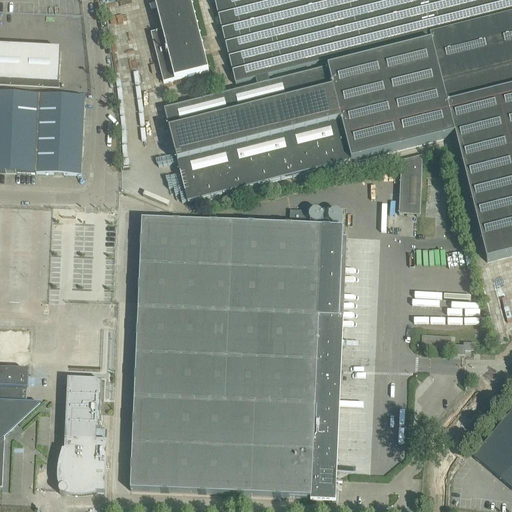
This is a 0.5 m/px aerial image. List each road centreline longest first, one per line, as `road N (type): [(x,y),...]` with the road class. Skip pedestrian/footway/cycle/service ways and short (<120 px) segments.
road 1 (unclassified): [(0,195),(76,198),(97,185),(100,94),(90,0)]
road 2 (unknown): [(511,371),(381,363),(372,455)]
